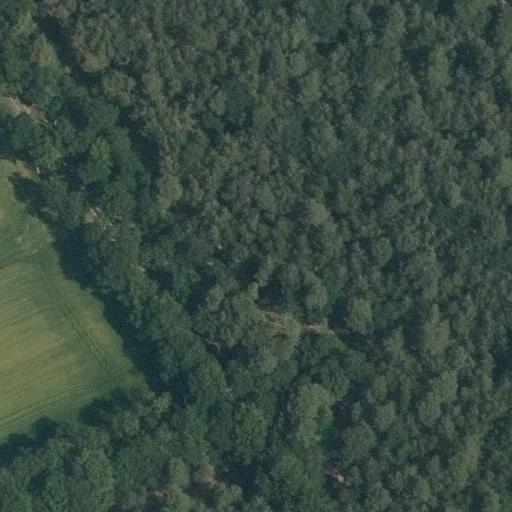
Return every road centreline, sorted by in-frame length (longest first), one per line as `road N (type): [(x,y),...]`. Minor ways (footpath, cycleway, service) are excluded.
road 1 (track): [(0,77),(315,511)]
road 2 (track): [(23,511),(243,412)]
